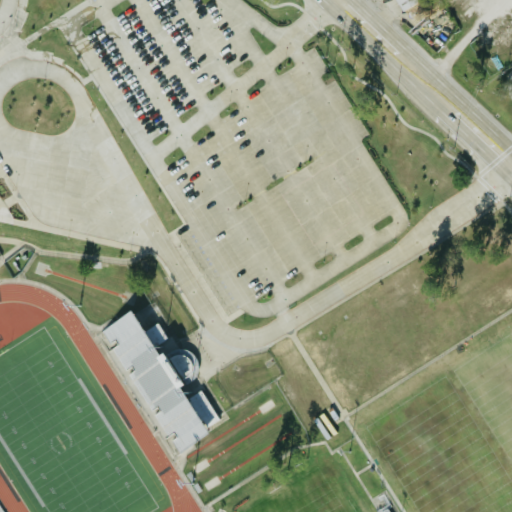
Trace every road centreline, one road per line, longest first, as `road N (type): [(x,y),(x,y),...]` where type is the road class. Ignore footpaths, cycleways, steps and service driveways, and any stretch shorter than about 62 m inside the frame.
road 1 (secondary): [(335,0),(349,27),(449,120)]
road 2 (secondary): [(511,149),(393,41)]
